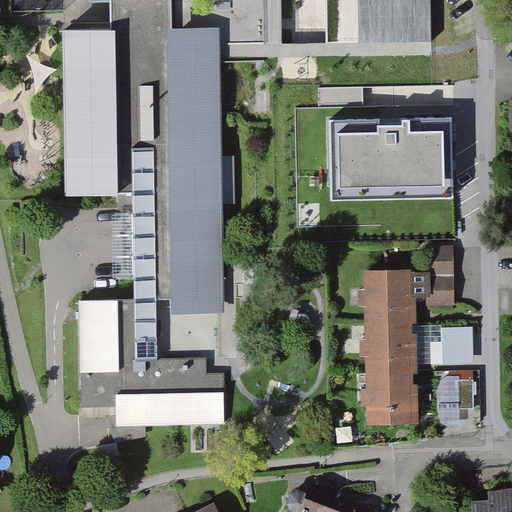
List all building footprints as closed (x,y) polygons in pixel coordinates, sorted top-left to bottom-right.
[(77,0),(78,27),(60,28),(63,198),(120,197),(122,297),(72,298),(75,435),(235,432),(227,23),(174,24),(173,0),(77,0)] [(358,0),(360,45),(432,43),(431,0),(358,0)] [(363,87),(333,90),(334,106),(364,104),(363,87)] [(511,102),(496,104),(500,154),(511,152),(511,102)] [(329,120),(331,201),(454,199),(453,118),(329,120)] [(427,306),(455,306),(454,246),(425,246),(427,306)] [(367,426),(414,425),(411,270),(364,271),(367,426)] [(431,364),(474,363),(473,328),(442,328),(442,343),(431,343),(431,364)] [(447,377),(441,381),(437,390),(438,414),(442,423),(448,427),(460,427),(459,410),(474,409),(473,372),(451,372),(451,377),(447,377)] [(472,502),(472,511),(511,511),(511,489),(488,491),(489,501),(472,502)] [(298,511),(306,493),(299,490),(291,493),(286,505),(290,511),(298,511)] [(353,511),(306,493),(298,511),(353,511)]
